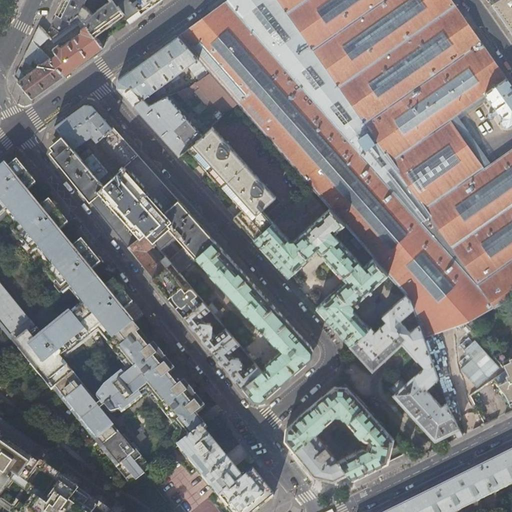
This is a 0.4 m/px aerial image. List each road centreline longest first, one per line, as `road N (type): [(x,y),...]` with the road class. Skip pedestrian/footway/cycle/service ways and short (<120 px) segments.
road 1 (residential): [(255,426),(327,366),(331,347),(89,77)]
road 2 (residential): [(16,129),(255,426)]
road 3 (secondary): [(511,424),(338,511)]
road 4 (tertiary): [(89,77),(196,0)]
